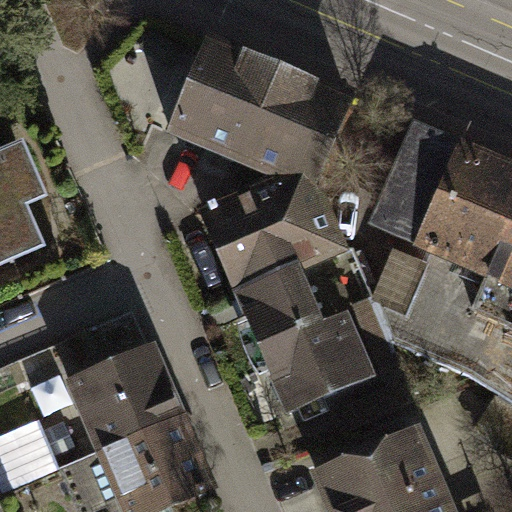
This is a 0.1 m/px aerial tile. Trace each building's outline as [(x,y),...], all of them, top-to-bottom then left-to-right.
[(211,48),(174,134),(280,179),(316,193),(352,107),(211,48)] [(511,171),(419,132),(377,229),(433,252),(491,277),(478,308),(511,322),(511,171)] [(0,254),(31,242),(18,208),(41,198),(20,145),(0,153),(0,254)] [(243,292),(298,269),(340,252),(316,193),(280,179),(275,190),(212,216),(243,292)] [(469,376),(501,397),(511,403),(511,322),(478,308),(491,277),(433,252),(407,316),(378,303),(394,343),(469,376)] [(298,269),(243,292),(293,412),(369,380),(346,325),(325,333),(298,269)] [(77,381),(110,456),(195,419),(163,344),(103,370),(77,381)] [(511,403),(501,397),(479,431),(511,453),(511,403)] [(68,474),(85,511),(184,511),(228,493),(195,419),(110,456),(68,474)] [(0,438),(0,470),(8,494),(64,475),(46,423),(0,438)] [(78,426),(53,437),(65,465),(91,455),(78,426)] [(321,481),(334,511),(448,511),(418,440),(321,481)]
